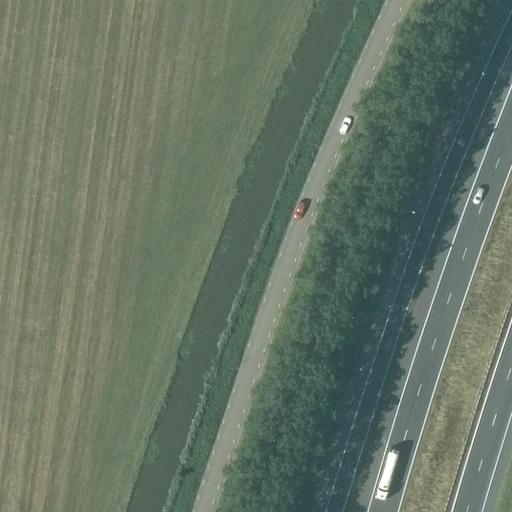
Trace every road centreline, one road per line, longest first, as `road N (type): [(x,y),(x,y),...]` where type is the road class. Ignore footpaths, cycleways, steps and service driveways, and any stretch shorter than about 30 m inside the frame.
road 1 (tertiary): [(207,511),(299,235),(399,0)]
road 2 (motorway): [(511,33),(445,186),(336,511)]
road 3 (motorway): [(511,125),(383,511)]
road 4 (motorway): [(467,511),(511,370)]
